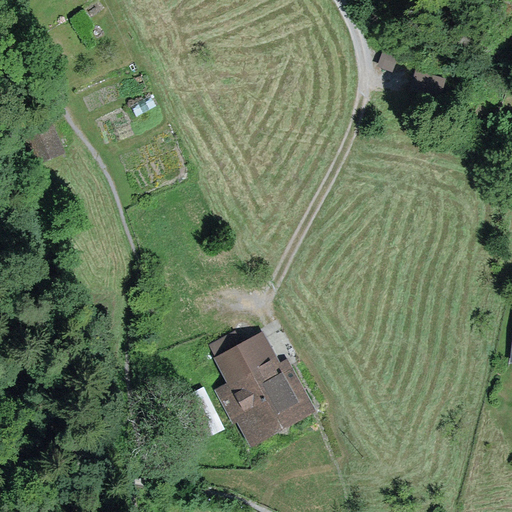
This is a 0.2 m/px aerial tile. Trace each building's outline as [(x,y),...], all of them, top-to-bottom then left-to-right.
[(448,75),(418,65),(409,93),(439,103),(448,75)] [(64,150),(51,121),(21,135),(34,163),(64,150)] [(204,315),(219,306),(211,291),(195,300),(204,315)] [(263,329),(242,341),(236,330),(209,344),(215,355),(213,356),(227,382),(213,389),(230,421),(236,418),(250,443),(315,408),(287,356),(280,360),(263,329)] [(187,393),(204,435),(224,427),(207,385),(187,393)]
